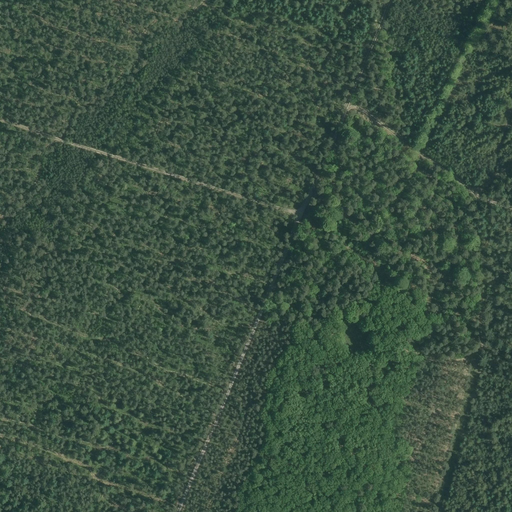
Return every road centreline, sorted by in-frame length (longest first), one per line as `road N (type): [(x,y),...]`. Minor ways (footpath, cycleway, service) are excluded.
road 1 (track): [(177,511),(389,0)]
road 2 (track): [(0,119),(301,214)]
road 3 (track): [(511,207),(480,197),(348,101)]
